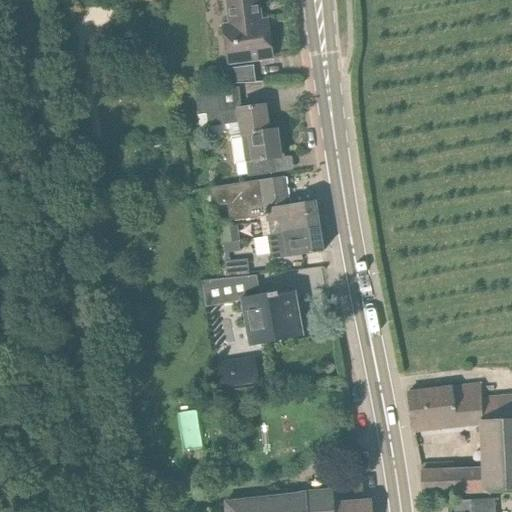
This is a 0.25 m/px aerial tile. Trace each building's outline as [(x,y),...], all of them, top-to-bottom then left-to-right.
[(261,21),(258,0),(227,0),(231,25),(223,26),(228,64),(273,58),(268,20),(261,21)] [(219,85),(263,83),(263,82),(256,82),(254,67),(254,66),(220,70),(219,85)] [(230,137),(270,131),(266,105),(220,112),(217,88),(194,90),(199,125),(223,122),(223,125),(228,124),(230,137)] [(277,130),(270,131),(230,137),(234,164),(245,162),(247,177),(275,173),(273,159),(280,158),(277,130)] [(289,205),(284,177),(259,181),(259,180),(211,188),(213,206),(228,204),(230,222),(268,216),(267,209),(289,205)] [(289,206),(289,205),(267,209),(268,216),(271,236),(320,228),(316,201),(289,206)] [(324,252),(320,228),(271,236),(275,260),(324,252)] [(240,252),(239,242),(223,244),(224,254),(240,252)] [(248,263),(226,265),(227,280),(249,277),(248,263)] [(300,319),(295,293),(278,296),(278,293),(259,296),(256,276),(249,277),(227,280),(201,283),(206,308),(242,301),(250,345),(303,335),(300,319)] [(259,382),(255,356),(214,363),(218,388),(259,382)] [(407,394),(412,432),(479,424),(481,470),(421,472),(422,494),(482,492),(482,491),(511,489),(511,393),(482,397),(481,385),(407,394)] [(183,449),(203,448),(201,409),(182,410),(183,449)] [(373,511),(372,501),(335,504),(334,490),(306,494),(306,492),(224,501),(225,511),(373,511)] [(494,511),(493,499),(497,499),(497,498),(455,501),(456,511),(494,511)]
